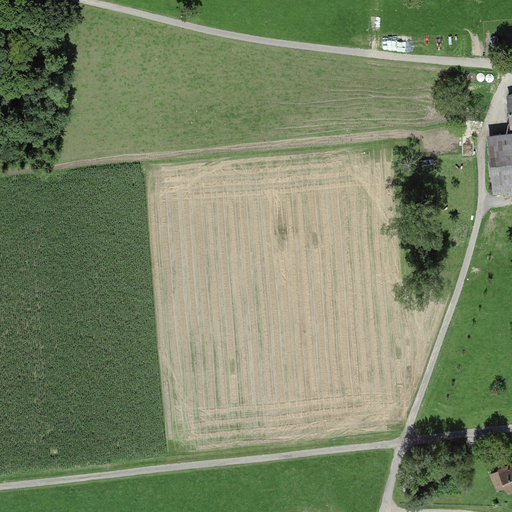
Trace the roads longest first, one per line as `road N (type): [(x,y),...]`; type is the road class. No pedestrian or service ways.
road 1 (track): [(511,66),(266,41),(86,0)]
road 2 (track): [(404,445),(0,489)]
road 3 (track): [(511,75),(483,141),(481,204),(467,266),(404,445)]
